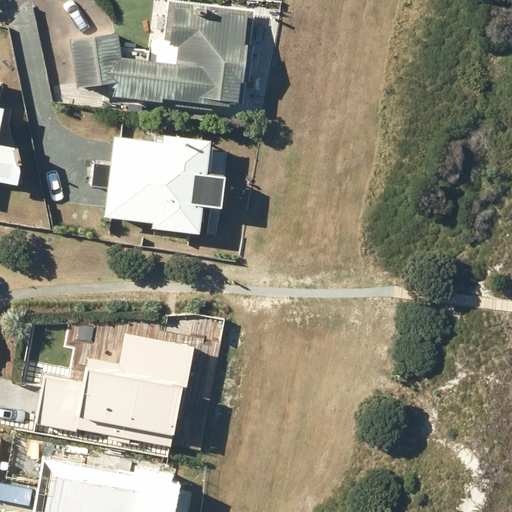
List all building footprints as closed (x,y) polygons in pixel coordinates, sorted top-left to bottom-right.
[(170,41),(178,42),(176,59),(121,52),(118,27),(71,34),(78,80),(117,75),(115,90),(163,96),(163,92),(240,101),(243,78),(248,79),(253,41),(248,40),(252,7),(198,0),(168,0),(164,35),(170,35),(170,41)] [(0,173),(19,177),(20,140),(0,136),(0,121),(4,99),(0,98),(0,173)] [(108,181),(105,210),(152,215),(152,221),(200,227),(203,197),(222,200),(226,169),(209,167),(212,133),(164,128),(163,134),(113,129),(110,157),(95,156),(92,179),(108,181)] [(202,335),(131,321),(121,370),(84,363),(79,388),(42,381),(35,417),(169,444),(170,440),(181,442),(202,335)] [(53,455),(41,511),(162,511),(170,478),(53,455)]
